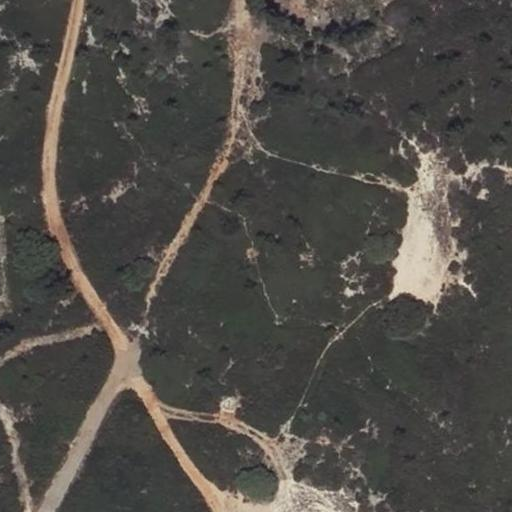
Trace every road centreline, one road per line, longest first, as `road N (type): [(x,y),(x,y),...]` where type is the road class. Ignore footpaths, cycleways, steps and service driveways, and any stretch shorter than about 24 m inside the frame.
road 1 (track): [(74,0),(45,154),(46,206),(215,511)]
road 2 (track): [(236,0),(231,147),(129,357)]
road 3 (track): [(153,409),(225,418),(262,433),(283,455),(286,484),(268,503),(214,507)]
road 4 (track): [(49,511),(129,357)]
